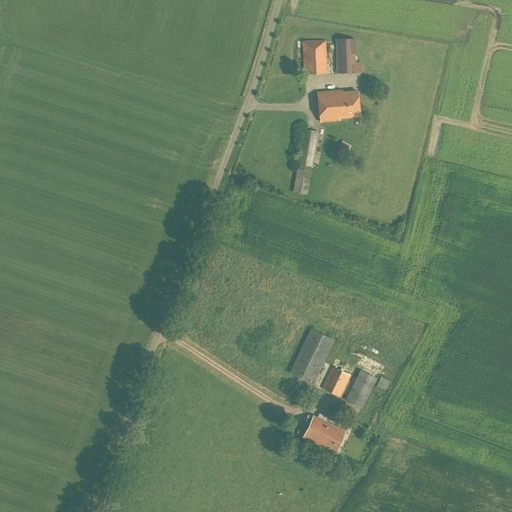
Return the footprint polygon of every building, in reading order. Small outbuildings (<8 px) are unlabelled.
[(355,62),(354,38),(335,39),(336,74),(361,73),(361,62),(355,62)] [(303,74),(326,74),(325,40),(302,40),(303,74)] [(342,93),(342,91),(316,94),(319,122),(339,120),(339,119),(359,116),(356,92),(342,93)] [(306,196),(317,132),(303,129),(292,193),(306,196)] [(344,156),(348,148),(350,145),(342,141),(336,152),(337,152),(344,156)] [(312,385),(334,341),(310,329),(288,372),(312,385)] [(340,398),(350,375),(332,366),(321,389),(340,398)] [(362,409),(377,378),(360,370),(345,400),(362,409)] [(385,391),(390,381),(381,377),(375,387),(385,391)] [(335,453),(345,432),(313,416),(302,437),(335,453)]
